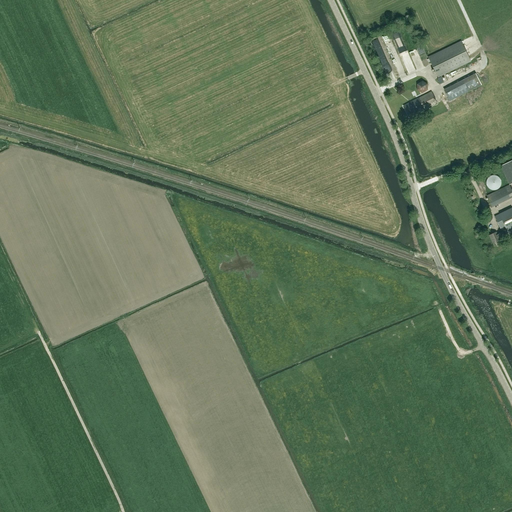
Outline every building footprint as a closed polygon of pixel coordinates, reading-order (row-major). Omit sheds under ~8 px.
[(396,33),(399,42),(406,39),(403,31),(396,33)] [(463,37),(465,41),(474,36),(472,32),(463,37)] [(389,42),(398,63),(403,61),(393,40),(389,42)] [(470,61),(461,41),(428,57),(438,77),(470,61)] [(468,92),(463,81),(444,90),(449,101),(468,92)] [(421,92),(430,87),(428,83),(419,88),(421,92)] [(403,102),(419,94),(417,89),(401,97),(403,102)] [(424,109),(437,103),(431,92),(419,98),(424,109)] [(419,98),(404,106),(409,117),(424,109),(419,98)] [(503,170),(511,188),(511,187),(511,164),(501,170),(501,171),(503,170)] [(501,180),(500,179),(500,178),(499,178),(499,177),(498,177),(498,176),(497,176),(496,176),(495,175),(494,175),(493,175),(492,175),(491,175),(490,176),(489,177),(488,177),(487,178),(487,179),(486,179),(486,180),(486,181),(486,182),(485,182),(485,183),(485,184),(486,185),(486,186),(486,187),(487,187),(487,188),(488,189),(489,190),(490,190),(491,191),(492,191),(493,191),(494,191),(495,191),(496,191),(497,190),(498,190),(498,189),(499,189),(500,188),(500,187),(501,186),(501,185),(501,184),(501,183),(501,182),(501,181),(501,180)] [(511,190),(509,185),(505,187),(487,196),(492,207),(511,197),(511,190)] [(496,232),(489,235),(493,244),(500,241),(499,238),(505,235),(509,233),(509,235),(511,233),(511,208),(511,209),(511,208),(495,216),(502,231),(497,234),(496,232)]
